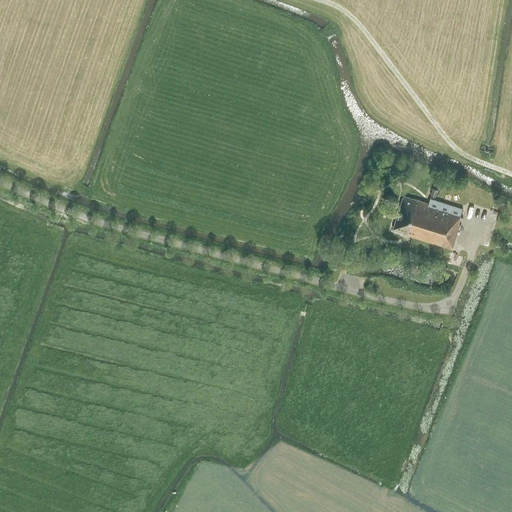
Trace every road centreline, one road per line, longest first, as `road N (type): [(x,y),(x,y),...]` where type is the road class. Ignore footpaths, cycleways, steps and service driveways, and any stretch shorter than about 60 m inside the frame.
road 1 (residential): [(461,281),(441,309),(400,304),(110,226),(0,182)]
road 2 (track): [(511,173),(455,149),(360,25),(319,0)]
